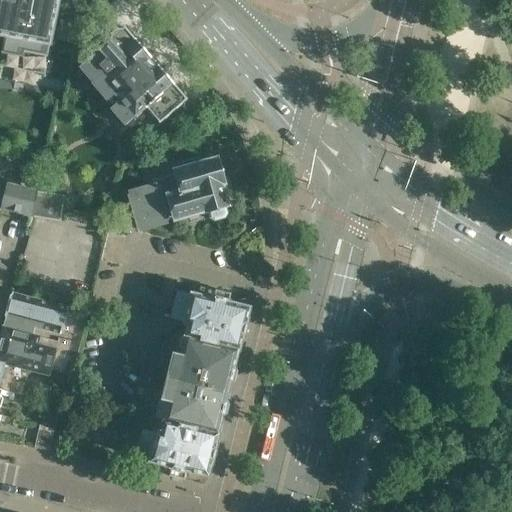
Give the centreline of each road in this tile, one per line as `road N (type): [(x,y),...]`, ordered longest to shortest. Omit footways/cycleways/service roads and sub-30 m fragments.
road 1 (primary): [(349,179),(330,213),(257,511)]
road 2 (secondary): [(188,0),(349,179)]
road 3 (residential): [(179,511),(0,471)]
road 4 (primary): [(292,511),(335,338)]
road 5 (primary): [(511,245),(439,203),(368,143)]
road 6 (primary): [(335,338),(370,298),(399,285),(482,277)]
road 7 (secondary): [(368,143),(253,31)]
road 8 (tertiary): [(396,0),(336,39),(253,31)]
road 9 (primary): [(335,338),(363,193)]
road 10 (primary): [(363,193),(410,234),(482,277)]
road 11 (tertiary): [(398,0),(368,143)]
